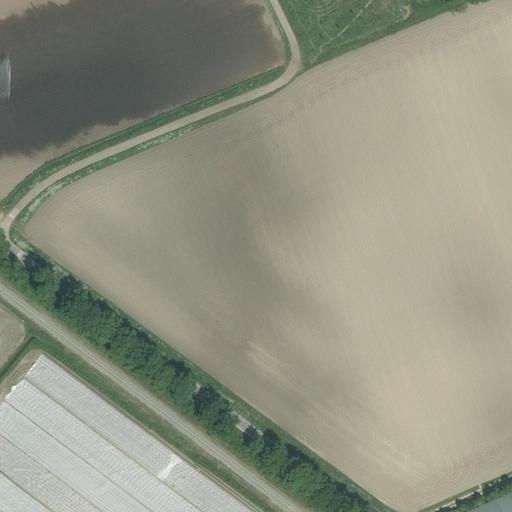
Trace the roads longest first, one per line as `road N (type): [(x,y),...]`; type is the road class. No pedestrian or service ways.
road 1 (unclassified): [(354,511),(0,242)]
road 2 (track): [(0,231),(64,170),(288,74),(295,50),(272,0)]
